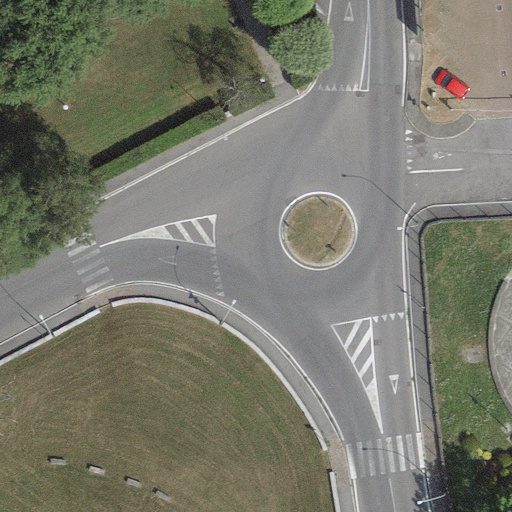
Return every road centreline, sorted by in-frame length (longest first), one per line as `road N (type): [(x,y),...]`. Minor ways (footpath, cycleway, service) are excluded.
road 1 (unclassified): [(269,167),(77,232)]
road 2 (unclassified): [(371,197),(357,0)]
road 3 (unclassified): [(374,410),(374,221)]
road 4 (unclassified): [(77,232),(262,258)]
road 5 (unclassified): [(344,0),(319,103),(290,156)]
road 6 (unclassified): [(289,276),(374,410)]
